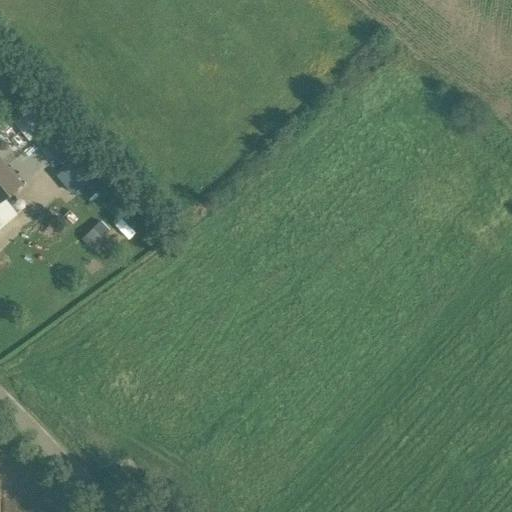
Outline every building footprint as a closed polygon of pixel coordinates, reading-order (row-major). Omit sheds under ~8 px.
[(32,106),(14,121),(29,139),(47,124),(32,106)] [(57,119),(38,135),(61,163),(66,159),(81,147),(57,119)] [(55,174),(71,193),(96,172),(80,153),(55,174)] [(0,154),(0,203),(23,184),(0,154)] [(97,219),(83,232),(93,242),(107,228),(97,219)]
